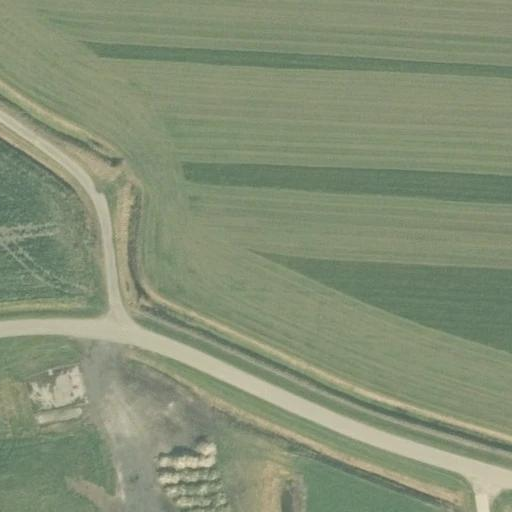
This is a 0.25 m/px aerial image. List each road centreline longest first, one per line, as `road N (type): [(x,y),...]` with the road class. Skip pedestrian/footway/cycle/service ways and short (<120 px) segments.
road 1 (unclassified): [(115,328),(485,476)]
road 2 (unclassified): [(115,328),(96,191),(0,114)]
